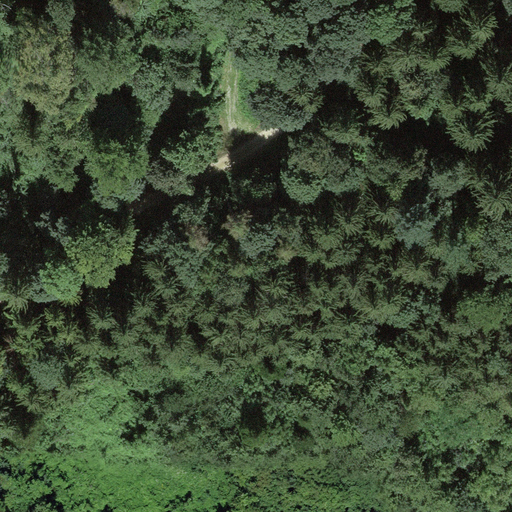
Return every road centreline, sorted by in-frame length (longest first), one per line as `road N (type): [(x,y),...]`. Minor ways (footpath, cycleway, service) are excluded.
road 1 (track): [(397,0),(350,56),(238,159),(109,224),(0,297)]
road 2 (track): [(238,159),(296,176),(396,169),(450,153),(511,107)]
road 3 (track): [(236,0),(217,172)]
